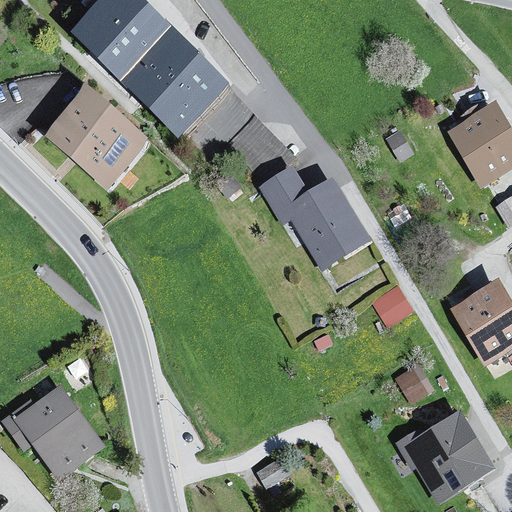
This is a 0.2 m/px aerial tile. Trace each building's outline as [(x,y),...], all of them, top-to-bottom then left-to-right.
[(150,0),(113,0),(78,35),(188,145),(242,91),(150,0)] [(95,90),(51,136),(111,194),(156,147),(95,90)] [(511,123),(502,107),(456,136),(490,190),(511,176),(511,123)] [(406,132),(388,142),(402,166),(419,156),(406,132)] [(328,275),(368,253),(330,185),(312,194),(299,169),(260,190),(284,233),(300,224),(328,275)] [(511,224),(511,222),(511,193),(498,201),(511,224)] [(511,296),(506,285),(457,313),(491,372),(511,359),(511,296)] [(396,293),(372,308),(389,334),(412,319),(396,293)] [(323,356),(333,351),(328,340),(317,345),(323,356)] [(423,370),(397,384),(411,407),(436,393),(423,370)] [(65,387),(18,419),(63,484),(110,452),(65,387)] [(465,417),(407,450),(441,508),(498,475),(465,417)] [(287,461),(259,477),(269,494),(297,478),(287,461)]
